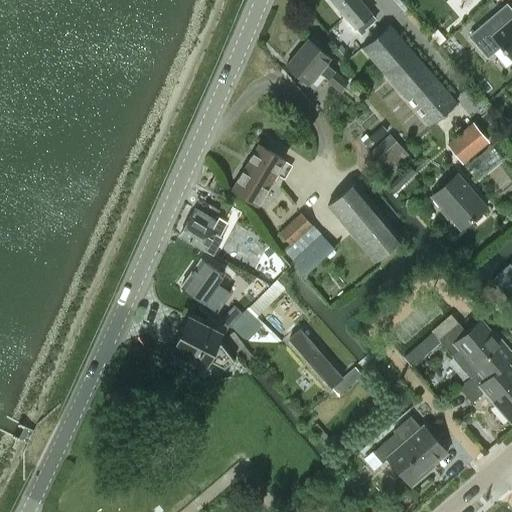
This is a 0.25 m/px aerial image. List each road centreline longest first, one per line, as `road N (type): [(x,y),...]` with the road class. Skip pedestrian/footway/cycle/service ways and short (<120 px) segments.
road 1 (tertiary): [(25,511),(259,0)]
road 2 (residential): [(511,326),(492,304),(454,303),(431,289),(414,292),(372,328),(492,475)]
